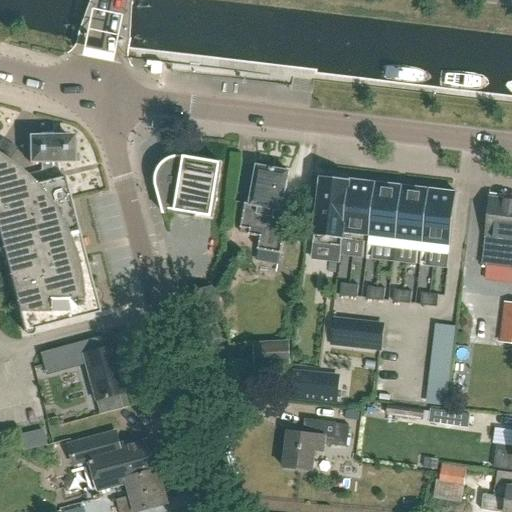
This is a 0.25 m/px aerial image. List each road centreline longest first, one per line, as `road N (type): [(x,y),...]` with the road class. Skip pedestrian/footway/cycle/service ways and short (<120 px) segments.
road 1 (unclassified): [(208,511),(96,92)]
road 2 (unclassified): [(511,143),(96,92)]
